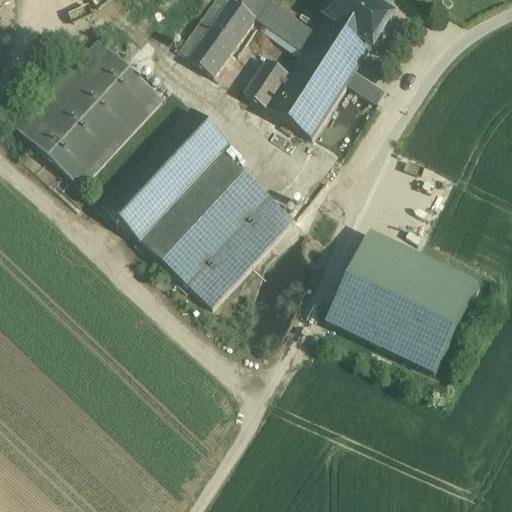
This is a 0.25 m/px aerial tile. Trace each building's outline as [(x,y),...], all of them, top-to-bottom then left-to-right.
[(226,0),(215,0),(177,56),(186,62),(229,2),(226,0)] [(315,39),(260,0),(242,0),(237,8),(257,21),(256,22),(305,56),(315,39)] [(393,20),(361,0),(335,0),(322,22),(325,24),(369,52),(371,54),(393,20)] [(229,2),(186,62),(214,82),(256,22),(257,21),(237,8),(229,2)] [(290,78),(267,113),(313,142),(346,89),(354,76),(369,52),(325,24),(315,39),(305,56),(290,78)] [(162,106),(99,47),(18,133),(82,192),(162,106)] [(290,78),(267,63),(244,98),(267,113),(290,78)] [(385,96),(354,76),(346,89),(377,109),(385,96)] [(192,115),(102,211),(140,247),(222,159),(230,150),(192,115)] [(222,159),(140,247),(213,314),(295,226),(222,159)] [(479,292),(370,239),(326,329),(435,382),(479,292)]
